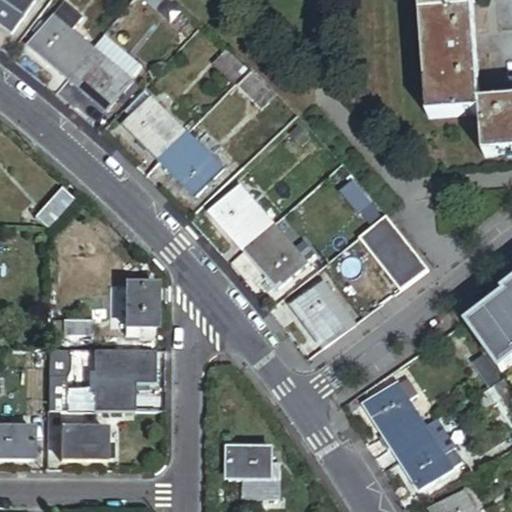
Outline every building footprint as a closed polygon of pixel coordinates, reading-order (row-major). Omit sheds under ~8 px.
[(30,0),(0,0),(0,28),(13,38),(37,4),(30,0)] [(483,118),(482,109),(474,0),(422,0),(431,122),(483,118)] [(189,18),(176,7),(168,16),(181,27),(189,18)] [(70,82),(95,52),(73,34),(84,21),(68,8),(48,30),(40,40),(32,50),(70,82)] [(48,30),(44,26),(35,36),(40,40),(48,30)] [(134,85),(95,52),(70,82),(109,115),(134,85)] [(216,68),(235,86),(247,73),(228,55),(216,68)] [(260,109),(273,94),(253,76),(240,90),(260,109)] [(129,116),(134,121),(152,103),(146,98),(129,116)] [(162,166),(189,138),(153,102),(152,103),(134,121),(125,130),(162,166)] [(511,106),(482,109),(483,118),(486,161),(511,158),(511,106)] [(310,144),(300,133),(293,140),(303,150),(310,144)] [(226,174),(189,138),(162,166),(198,202),(226,174)] [(31,220),(43,229),(66,199),(55,190),(31,220)] [(245,255),(275,228),(242,191),(212,217),(245,255)] [(385,217),(360,240),(399,293),(426,272),(385,217)] [(310,267),(275,228),(245,255),(280,294),(310,267)] [(322,350),(354,326),(325,287),(293,311),(322,350)] [(150,338),(150,330),(153,330),(153,288),(121,288),(121,330),(138,330),(138,338),(150,338)] [(508,299),(468,328),(501,374),(511,365),(511,289),(505,295),(508,299)] [(92,339),(92,324),(62,323),(62,339),(92,339)] [(154,383),(155,352),(92,352),(91,412),(133,412),(133,383),(154,383)] [(66,381),(49,381),(49,416),(66,416),(66,381)] [(408,384),(400,388),(409,403),(417,399),(408,384)] [(511,418),(511,397),(505,385),(495,391),(511,418)] [(393,452),(427,431),(409,403),(400,388),(367,409),(385,439),(393,452)] [(0,462),(44,462),(44,419),(26,419),(26,432),(0,432),(0,462)] [(58,462),(101,462),(101,459),(108,459),(108,446),(101,446),(101,422),(83,422),(83,432),(58,432),(58,462)] [(455,453),(438,425),(427,431),(444,460),(455,453)] [(444,460),(427,431),(393,452),(420,495),(464,468),(455,453),(444,460)] [(393,452),(385,439),(381,442),(389,455),(393,452)] [(220,479),(235,479),(241,479),(268,479),(268,476),(275,476),(275,463),(267,463),(267,447),(220,447),(220,479)] [(241,479),(241,496),(275,496),(275,476),(268,476),(268,479),(241,479)] [(475,511),(467,496),(436,511),(475,511)]
